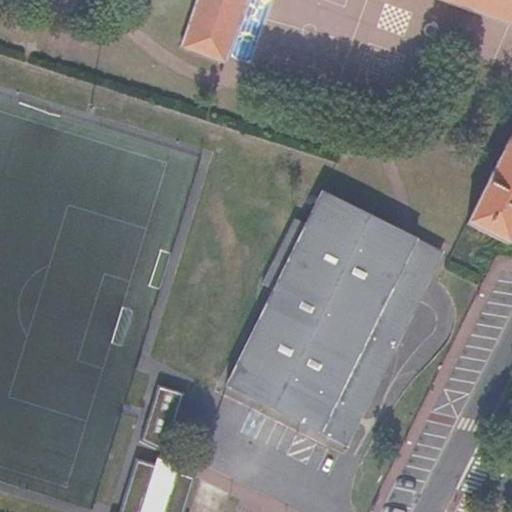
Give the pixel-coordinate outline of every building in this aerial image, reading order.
[(195,0),(178,49),(221,64),(244,0),(195,0)] [(511,0),(432,0),(511,28),(511,0)] [(511,231),(511,139),(507,137),(463,224),(505,245),(511,231)] [(439,254),(321,196),(227,388),(255,402),(344,446),(439,254)] [(160,386),(143,444),(169,451),(186,394),(160,386)] [(185,511),(195,479),(138,462),(122,511),(185,511)]
